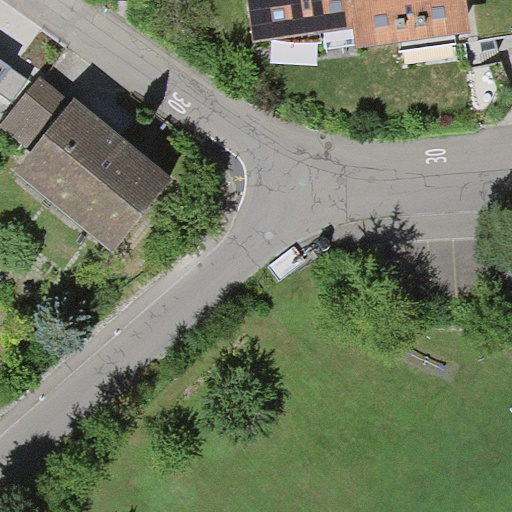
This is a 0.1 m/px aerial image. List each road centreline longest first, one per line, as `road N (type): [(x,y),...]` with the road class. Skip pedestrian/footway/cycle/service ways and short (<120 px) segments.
road 1 (residential): [(0,457),(308,187)]
road 2 (residential): [(308,187),(35,0)]
road 3 (residential): [(308,187),(511,183)]
